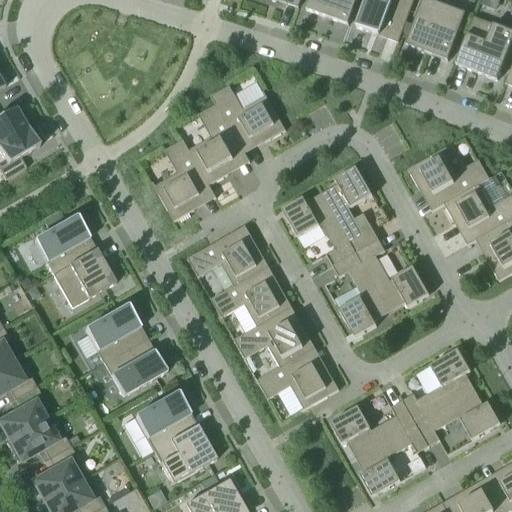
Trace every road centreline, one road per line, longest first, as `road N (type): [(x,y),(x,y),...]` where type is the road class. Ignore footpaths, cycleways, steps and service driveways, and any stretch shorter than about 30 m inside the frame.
road 1 (residential): [(44,0),(32,15),(40,68),(297,511)]
road 2 (residential): [(511,140),(109,0)]
road 3 (residential): [(258,199),(257,215),(366,385),(468,315)]
road 4 (residential): [(468,315),(356,135),(329,136),(291,156),(258,199)]
road 5 (residential): [(379,511),(511,436)]
